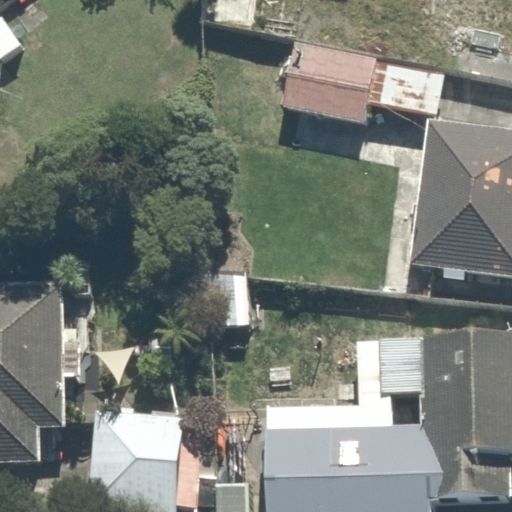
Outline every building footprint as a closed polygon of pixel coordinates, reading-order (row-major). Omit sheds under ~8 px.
[(274,0),(197,0),(194,43),(270,49),(274,0)] [(511,0),(449,0),(445,25),(511,36),(511,0)] [(370,103),(436,111),(440,68),(375,61),(376,51),(292,42),(284,109),(368,119),(370,103)] [(403,188),(399,227),(415,230),(410,266),(418,267),(511,276),(511,126),(433,118),(426,190),(403,188)] [(243,331),(243,269),(193,269),(193,331),(243,331)] [(43,413),(64,414),(65,374),(81,374),(82,290),(0,288),(0,465),(43,466),(43,413)] [(511,511),(511,324),(357,326),(358,402),(261,403),(262,511),(511,511)] [(92,499),(196,508),(202,440),(179,438),(182,408),(100,401),(92,499)]
